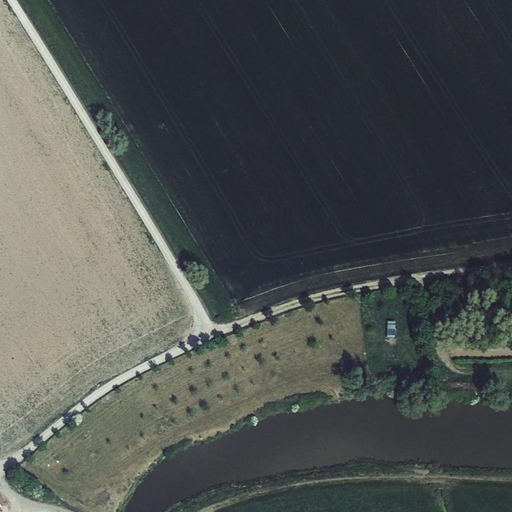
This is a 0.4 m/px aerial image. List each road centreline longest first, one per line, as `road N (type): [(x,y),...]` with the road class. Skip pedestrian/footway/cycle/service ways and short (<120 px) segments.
road 1 (unclassified): [(0,464),(119,378),(211,334),(11,0)]
road 2 (track): [(211,334),(321,296),(511,266)]
road 3 (track): [(207,511),(282,487),(351,477),(511,479)]
